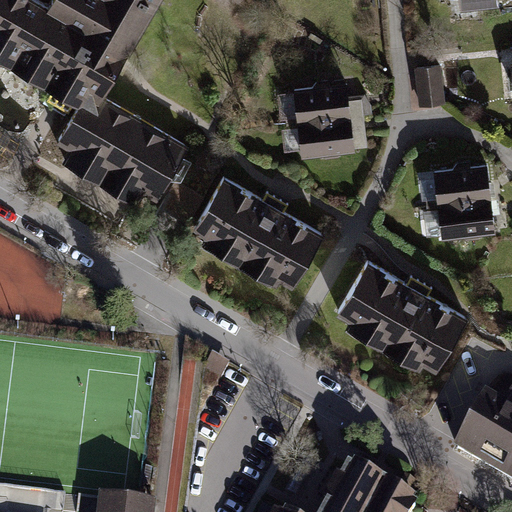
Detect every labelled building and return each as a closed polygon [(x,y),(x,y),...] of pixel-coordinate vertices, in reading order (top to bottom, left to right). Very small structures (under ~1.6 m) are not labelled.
[(187,146),(101,96),(121,62),(157,0),(51,0),(48,6),(38,0),(0,0),(0,56),(79,103),(58,139),(73,147),(65,160),(135,201),(143,188),(157,196),(187,146)] [(440,63),(415,66),(419,104),(445,100),(440,63)] [(291,85),(295,118),(351,111),(347,79),(291,85)] [(351,111),(295,118),(299,152),(330,148),(355,145),(351,111)] [(437,202),(492,195),(488,160),(432,167),(437,202)] [(322,234),(224,177),(194,227),(208,235),(205,242),(275,283),(279,276),(293,284),(322,234)] [(492,195),(437,202),(441,236),(496,230),(492,195)] [(368,260),(338,311),(352,319),(349,325),(419,366),(423,360),(437,368),(466,317),(368,260)] [(204,368),(219,377),(227,363),(211,355),(204,368)] [(484,399),(457,447),(511,477),(511,393),(503,410),(484,399)] [(349,470),(324,511),(271,511),(263,507),(260,511),(412,511),(416,507),(413,505),(415,502),(355,468),(353,472),(349,470)] [(96,503),(94,511),(153,511),(154,510),(154,504),(96,498),(96,499),(96,503)]
